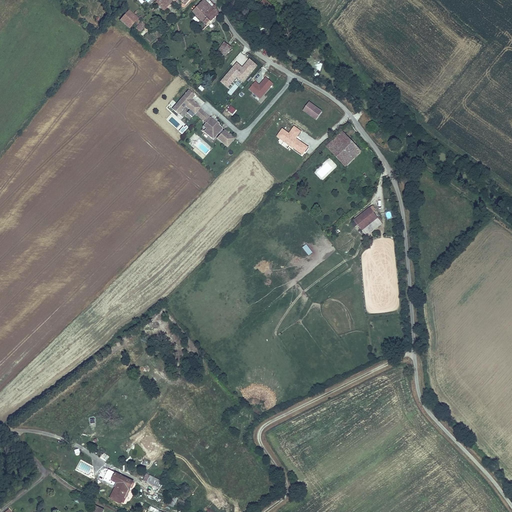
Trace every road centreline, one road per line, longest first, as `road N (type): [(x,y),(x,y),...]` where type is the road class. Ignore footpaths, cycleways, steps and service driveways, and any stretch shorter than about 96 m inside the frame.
road 1 (unclassified): [(215,0),(243,41),(341,103),(384,160),(403,214),(414,350)]
road 2 (unclassified): [(414,350),(263,424),(259,437),(287,483),(263,511)]
road 3 (unclassified): [(414,350),(422,402),(511,504)]
road 4 (track): [(511,227),(435,173),(373,144)]
